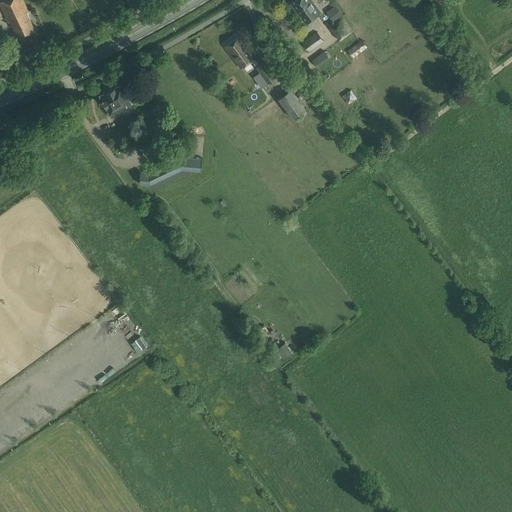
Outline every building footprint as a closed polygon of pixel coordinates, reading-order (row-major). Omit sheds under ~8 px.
[(2,0),(0,1),(0,3),(8,21),(10,20),(18,37),(35,29),(27,12),(28,11),(23,0),(2,0)] [(321,11),(312,0),(293,0),(290,2),(306,23),(321,11)] [(342,14),(335,5),(326,12),(333,21),(342,14)] [(339,39),(352,31),(341,16),(329,24),(339,39)] [(309,51),(324,41),(317,31),(302,42),(309,51)] [(260,65),(255,57),(256,57),(240,34),(224,46),(240,68),(251,60),(256,67),(267,82),(275,76),(264,61),(260,65)] [(362,39),(348,51),(354,58),(368,46),(362,39)] [(327,50),(330,58),(341,53),(338,46),(327,50)] [(319,67),(328,60),(323,53),(314,61),(319,67)] [(131,102),(121,83),(100,94),(110,113),(131,102)] [(306,108),(291,88),(278,98),(293,118),(299,113),(302,117),(307,113),(304,110),(306,108)] [(341,95),(347,103),(356,97),(351,89),(341,95)] [(167,120),(163,111),(152,117),(157,126),(167,120)] [(173,144),(176,148),(184,143),(181,138),(173,144)] [(201,171),(202,158),(179,156),(148,171),(141,170),(139,183),(150,184),(182,169),(201,171)] [(0,294),(28,275),(6,243),(0,247),(0,251),(3,256),(0,257),(0,267),(2,270),(0,271),(0,294)] [(142,356),(137,350),(127,357),(131,364),(142,356)] [(89,381),(92,387),(103,380),(99,374),(89,381)]
